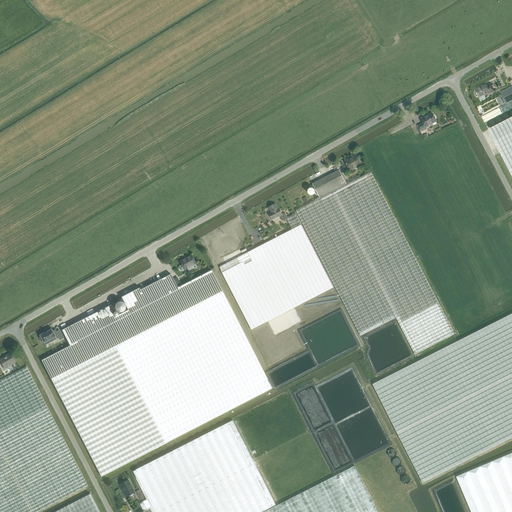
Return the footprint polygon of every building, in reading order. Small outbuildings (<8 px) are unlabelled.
[(475,92),(474,92),(474,93),(475,95),(476,95),(476,96),(477,96),(478,96),(478,95),(481,100),(486,98),(484,94),(485,93),(485,95),(493,91),(490,85),(487,86),(486,84),(475,90),(476,91),(475,91),(475,92)] [(511,86),(500,92),(506,104),(481,116),(485,122),(511,108),(511,86)] [(423,123),(419,125),(422,131),(427,129),(426,127),(437,121),(435,118),(436,118),(435,116),(434,116),(432,113),(425,117),(421,118),(423,123)] [(511,116),(488,129),(511,175),(511,116)] [(356,155),(345,161),(350,170),(361,164),(356,155)] [(396,318),(415,355),(423,351),(455,335),(371,172),(360,177),(359,175),(346,182),(339,170),(313,184),(320,198),(296,211),(361,336),(396,318)] [(282,221),(287,219),(292,230),(283,234),(281,231),(274,234),(276,238),(219,267),(252,330),(334,288),(296,213),(288,218),(285,213),(282,215),(279,208),(278,209),(276,204),(269,208),(271,212),(269,213),(273,220),(280,216),(282,221)] [(180,262),(182,265),(179,266),(179,267),(179,269),(180,270),(182,271),(196,264),(191,255),(187,258),(180,262)] [(41,360),(101,476),(176,438),(272,389),(211,270),(177,288),(171,274),(140,290),(139,288),(121,297),(122,299),(62,330),(70,346),(41,360)] [(511,313),(426,357),(420,361),(373,384),(423,483),(511,438),(511,313)] [(51,329),(40,335),(40,337),(39,337),(41,342),(43,341),(44,343),(44,342),(45,345),(56,339),(55,337),(55,336),(57,335),(60,340),(63,338),(60,331),(56,332),(55,330),(53,332),(51,329)] [(0,360),(5,369),(8,367),(15,362),(10,353),(6,356),(0,360)] [(0,511),(37,511),(88,486),(57,427),(26,367),(0,380),(0,511)] [(262,511),(276,505),(233,420),(133,471),(147,500),(140,503),(144,511),(143,511),(262,511)] [(511,511),(511,453),(456,477),(471,511),(511,511)] [(378,511),(355,466),(264,511),(378,511)] [(128,480),(120,484),(126,497),(135,493),(128,480)] [(99,511),(90,494),(54,511),(99,511)]
